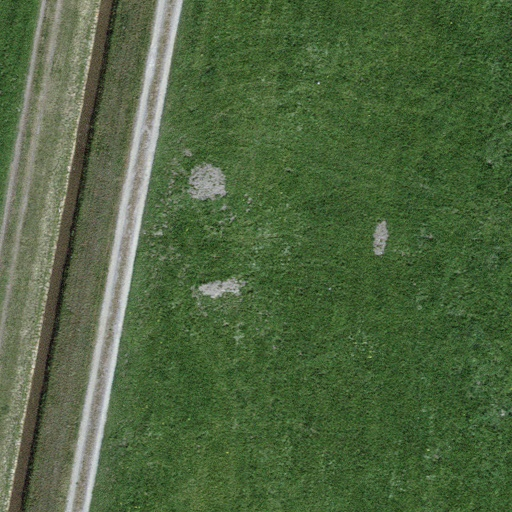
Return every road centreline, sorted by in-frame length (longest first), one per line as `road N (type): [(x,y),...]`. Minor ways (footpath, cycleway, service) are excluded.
road 1 (track): [(87,511),(185,0)]
road 2 (track): [(0,290),(52,0)]
